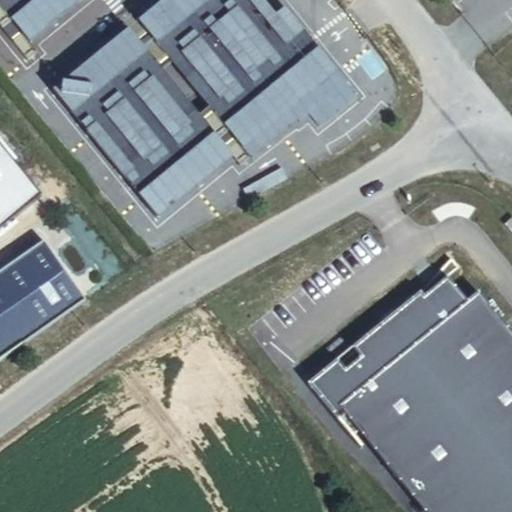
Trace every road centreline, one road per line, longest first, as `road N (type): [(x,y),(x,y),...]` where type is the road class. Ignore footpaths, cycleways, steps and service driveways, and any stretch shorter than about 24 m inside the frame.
road 1 (unclassified): [(0,412),(237,247),(477,114)]
road 2 (unclassified): [(477,114),(391,0)]
